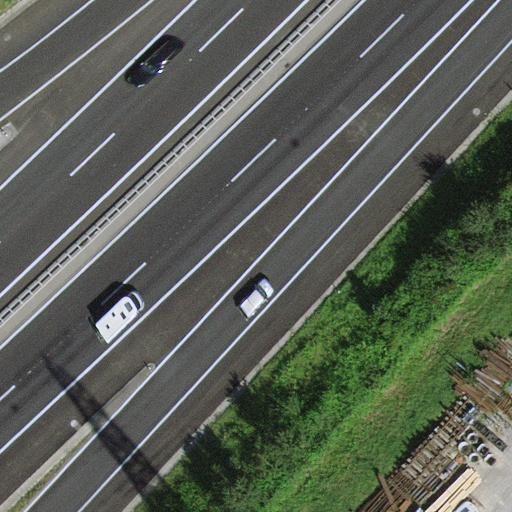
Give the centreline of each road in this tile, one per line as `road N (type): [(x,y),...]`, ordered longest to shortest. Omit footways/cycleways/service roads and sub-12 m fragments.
road 1 (motorway): [(53,511),(511,14)]
road 2 (motorway): [(0,399),(418,0)]
road 3 (motorway): [(251,0),(0,241)]
road 4 (motorway): [(122,0),(0,94)]
